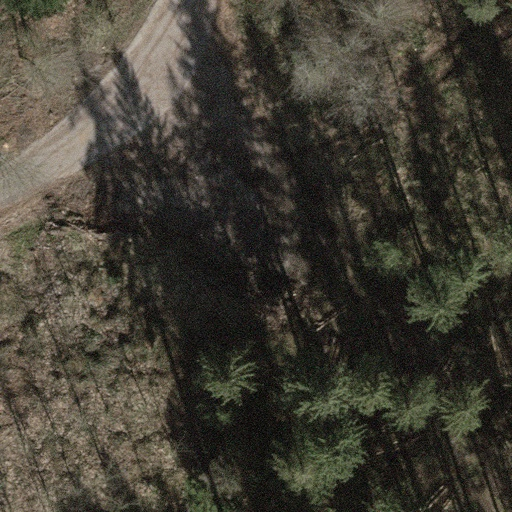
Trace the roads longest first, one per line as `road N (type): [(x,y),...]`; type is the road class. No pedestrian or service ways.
road 1 (track): [(173,68),(295,179),(511,493)]
road 2 (track): [(0,184),(173,68),(194,0)]
